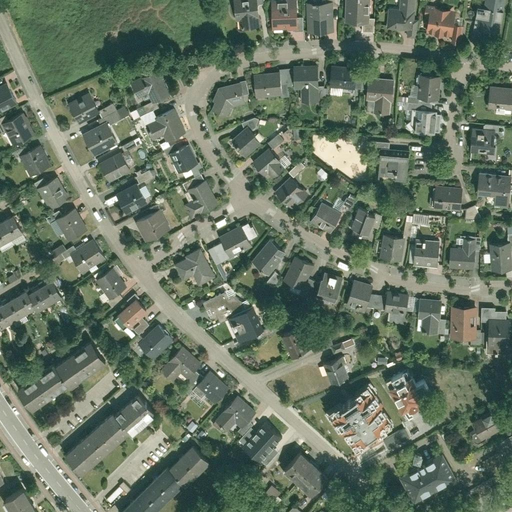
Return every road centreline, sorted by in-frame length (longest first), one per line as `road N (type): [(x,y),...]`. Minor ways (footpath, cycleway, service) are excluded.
road 1 (residential): [(256,199),(217,159),(197,111),(206,79),(219,70),(319,51),(460,59)]
road 2 (residential): [(391,511),(140,268)]
road 3 (residential): [(140,268),(62,150),(0,11)]
road 4 (residential): [(511,289),(375,272),(325,249),(256,199)]
road 5 (residential): [(256,199),(140,268)]
road 6 (tertiary): [(80,511),(0,406)]
